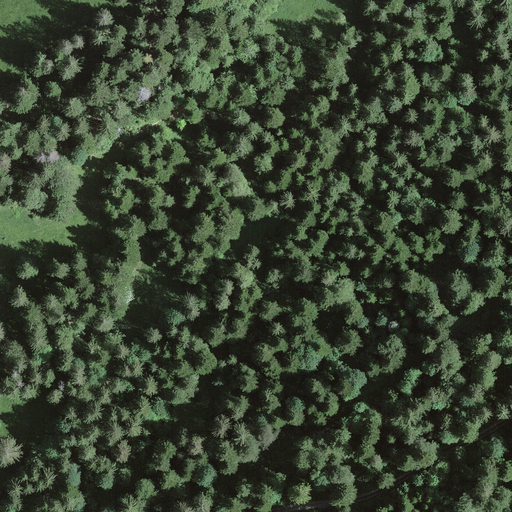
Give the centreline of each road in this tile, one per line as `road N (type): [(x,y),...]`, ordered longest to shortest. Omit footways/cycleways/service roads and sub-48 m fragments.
road 1 (track): [(130,511),(248,475),(511,287)]
road 2 (track): [(394,487),(320,506),(236,511)]
road 3 (track): [(511,407),(394,487)]
